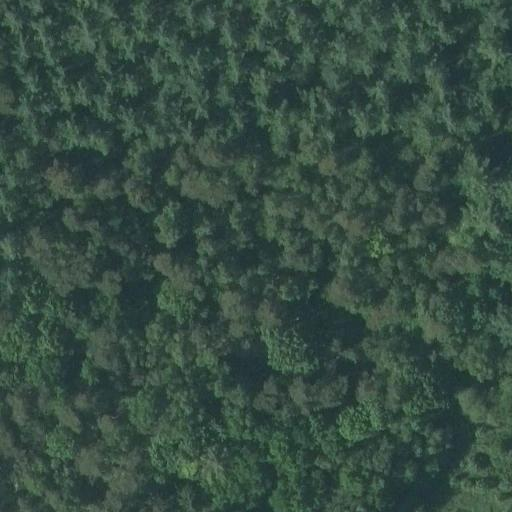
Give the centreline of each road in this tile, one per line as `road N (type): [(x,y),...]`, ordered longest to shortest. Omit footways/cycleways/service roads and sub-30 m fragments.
road 1 (track): [(511,349),(0,331)]
road 2 (track): [(471,348),(455,216),(445,0)]
road 3 (track): [(0,149),(24,332)]
